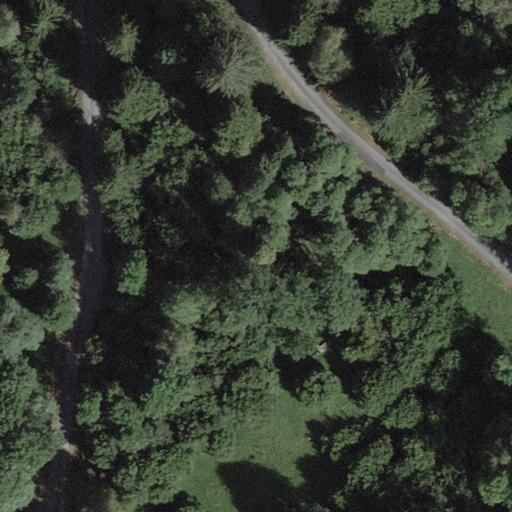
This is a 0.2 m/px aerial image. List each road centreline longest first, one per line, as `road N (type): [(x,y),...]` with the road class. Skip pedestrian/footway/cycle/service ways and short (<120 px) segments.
road 1 (residential): [(56,511),(100,187),(84,0)]
road 2 (residential): [(249,0),(294,79),(511,274)]
